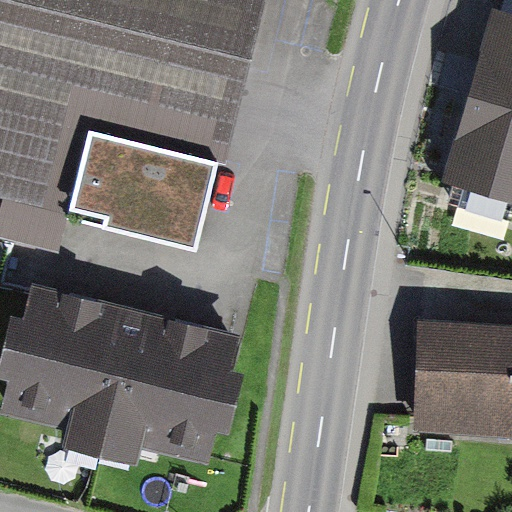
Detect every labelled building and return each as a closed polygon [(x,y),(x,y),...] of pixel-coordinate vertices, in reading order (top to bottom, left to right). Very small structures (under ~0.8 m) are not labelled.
[(0,0),(0,187),(68,205),(71,191),(91,112),(221,146),(228,147),(264,0),(0,0)] [(511,0),(495,0),(442,171),(511,189),(511,0)] [(221,146),(91,112),(71,191),(107,201),(104,212),(200,236),(221,146)] [(242,324),(34,274),(27,301),(16,299),(0,362),(12,366),(3,404),(71,420),(68,434),(141,451),(143,437),(210,458),(219,419),(233,421),(248,358),(235,354),(242,324)] [(511,318),(418,311),(416,424),(511,431),(511,318)]
